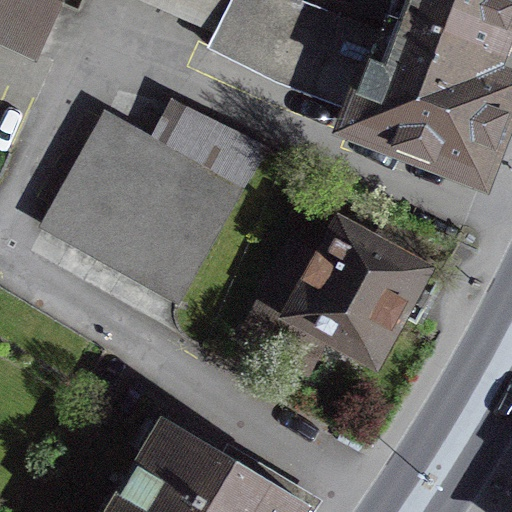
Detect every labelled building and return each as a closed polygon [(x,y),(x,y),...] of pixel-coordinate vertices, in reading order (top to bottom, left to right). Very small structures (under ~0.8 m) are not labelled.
[(0,0),(0,36),(35,53),(58,0),(0,0)] [(494,55),(511,7),(511,0),(397,0),(384,34),(308,7),(300,3),(292,0),(234,0),(211,47),(276,80),(355,110),(348,129),(482,180),(511,102),(511,81),(487,72),(494,55)] [(262,150),(173,106),(152,146),(237,193),(262,150)] [(152,146),(103,119),(45,223),(178,298),(237,193),(152,146)] [(307,371),(328,333),(374,358),(398,314),(416,323),(439,282),(341,228),(325,257),(318,254),(306,276),(282,263),(242,336),(307,371)] [(301,511),(306,506),(164,421),(109,511),(301,511)]
